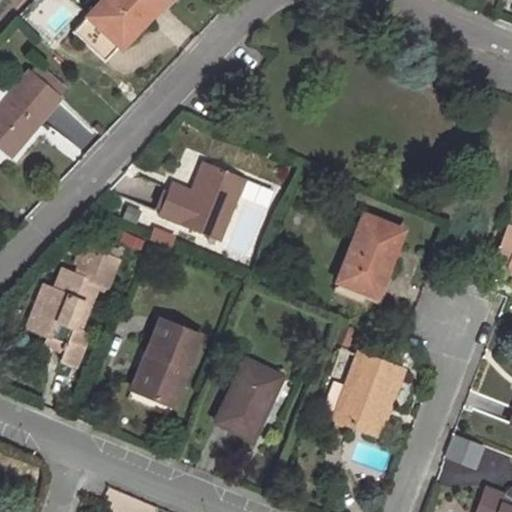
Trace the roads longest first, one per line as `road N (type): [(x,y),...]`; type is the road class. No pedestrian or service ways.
road 1 (residential): [(511,43),(385,0),(266,0),(0,279)]
road 2 (residential): [(463,314),(395,511)]
road 3 (residential): [(230,511),(77,453)]
